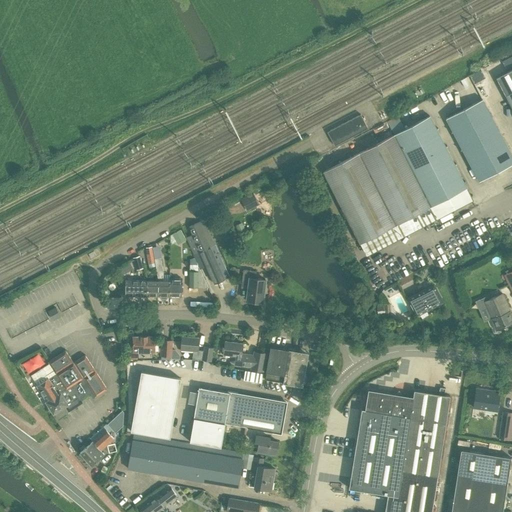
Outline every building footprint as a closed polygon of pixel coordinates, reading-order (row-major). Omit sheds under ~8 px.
[(511,69),(496,78),(511,108),(511,69)] [(511,164),(511,156),(492,118),(482,99),(446,118),(479,181),(511,164)] [(325,124),(328,129),(361,113),(358,107),(325,124)] [(334,146),(368,128),(360,115),(327,132),(334,146)] [(430,116),(394,135),(403,153),(439,134),(430,116)] [(439,134),(403,153),(412,171),(448,152),(439,134)] [(412,171),(403,153),(394,135),(323,172),(360,244),(431,207),(422,189),(412,171)] [(448,152),(412,171),(422,189),(457,170),(448,152)] [(457,170),(422,189),(431,207),(466,188),(457,170)] [(247,211),(258,206),(253,194),(242,200),(247,211)] [(193,252),(214,243),(204,220),(189,227),(192,235),(186,238),(193,252)] [(177,245),(186,241),(181,231),(173,235),(177,245)] [(479,237),(482,244),(492,241),(490,233),(479,237)] [(214,284),(229,277),(214,243),(193,252),(200,269),(207,266),(214,284)] [(169,281),(163,281),(163,270),(161,258),(154,259),(152,247),(145,248),(148,264),(155,263),(158,281),(157,297),(160,297),(161,299),(166,299),(167,297),(169,297),(169,281)] [(136,270),(143,268),(139,257),(133,259),(136,270)] [(189,271),(189,288),(197,288),(208,288),(200,270),(198,270),(198,265),(189,265),(189,271)] [(255,302),(262,303),(265,280),(255,279),(256,271),(243,270),(241,285),(248,286),(246,301),(248,301),(248,302),(255,303),(255,302)] [(169,281),(169,297),(181,297),(181,279),(169,279),(169,281)] [(146,297),(146,281),(126,280),(125,296),(146,297)] [(157,297),(158,281),(146,281),(146,297),(157,297)] [(416,316),(442,302),(433,285),(407,299),(416,316)] [(487,297),(476,302),(479,310),(486,307),(491,319),(495,330),(511,323),(511,315),(510,311),(502,294),(488,300),(487,297)] [(53,320),(60,316),(56,308),(49,312),(53,320)] [(137,357),(144,357),(144,337),(133,337),(133,352),(130,352),(125,352),(125,360),(137,360),(137,357)] [(144,337),(144,357),(151,357),(151,352),(155,352),(155,337),(144,337)] [(198,351),(199,338),(182,337),(180,350),(193,351),(192,360),(202,361),(211,362),(213,348),(204,347),(203,351),(198,351)] [(171,357),(172,341),(162,340),(161,356),(171,357)] [(241,354),(243,344),(225,342),(224,355),(232,356),(236,360),(235,365),(252,367),(251,369),(263,372),(266,354),(254,352),(254,355),(241,354)] [(308,357),(305,353),(270,347),(265,380),(302,386),(308,357)] [(49,407),(53,414),(66,406),(69,411),(81,404),(79,401),(91,392),(95,397),(107,390),(85,355),(73,363),(65,351),(48,362),(49,364),(31,376),(37,386),(45,399),(42,401),(47,408),(49,407)] [(23,364),(29,373),(45,362),(39,352),(23,364)] [(262,382),(263,372),(246,369),(244,379),(262,382)] [(141,372),(131,431),(170,438),(181,379),(141,372)] [(194,418),(190,442),(220,447),(224,426),(225,424),(281,434),(286,403),(259,398),(199,387),(193,418),(194,418)] [(476,389),(473,408),(485,409),(497,411),(497,407),(499,395),(489,394),(489,391),(476,389)] [(353,464),(349,489),(387,495),(384,511),(431,511),(433,504),(435,488),(450,396),(414,391),(413,397),(374,391),(365,410),(363,410),(362,410),(353,464)] [(500,429),(499,439),(511,440),(511,430),(509,430),(511,413),(503,412),(500,429)] [(115,433),(122,427),(122,413),(108,425),(115,433)] [(101,451),(114,439),(106,430),(80,453),(91,466),(104,455),(101,451)] [(237,487),(243,453),(134,434),(128,469),(237,487)] [(269,441),(270,438),(256,435),(255,443),(259,444),(257,452),(276,455),(278,442),(269,441)] [(511,458),(467,451),(461,450),(457,478),(507,486),(511,458)] [(254,457),(252,470),(257,471),(254,488),(271,491),(275,469),(262,467),(263,459),(254,457)] [(490,511),(502,511),(507,486),(457,478),(452,506),(490,511)] [(164,507),(178,497),(171,488),(157,498),(141,510),(142,511),(157,511),(164,507)] [(257,511),(259,504),(229,498),(226,511),(257,511)]
